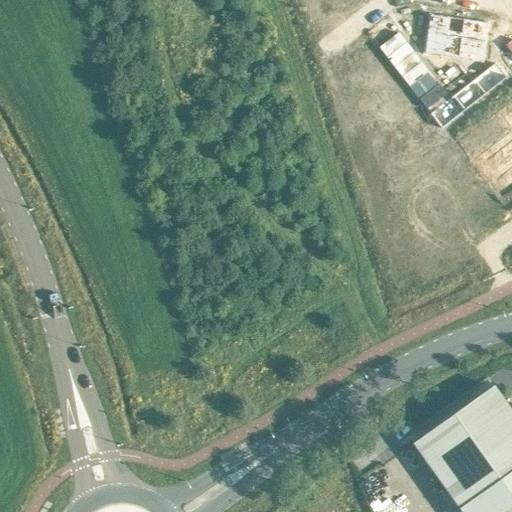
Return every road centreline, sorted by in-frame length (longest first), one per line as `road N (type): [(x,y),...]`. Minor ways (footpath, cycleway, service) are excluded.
road 1 (secondary): [(267,456),(341,404),(511,328)]
road 2 (secondary): [(0,178),(77,397)]
road 3 (secondary): [(267,456),(158,508)]
